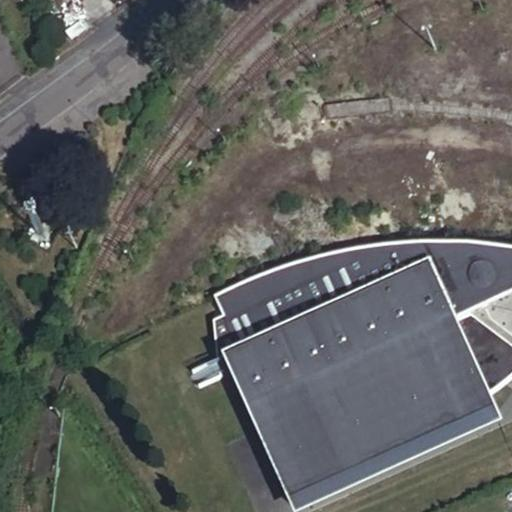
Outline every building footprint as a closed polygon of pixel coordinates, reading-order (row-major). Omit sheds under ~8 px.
[(216,323),(223,364),(231,360),(437,263),(498,395),(502,392),(510,386),(511,384),(511,337),(488,319),(474,335),(470,327),(482,314),(474,309),(511,290),(511,249),(478,246),(437,245),(390,248),(352,252),(310,262),(274,274),(239,287),(216,299),(225,319),(216,323)] [(506,411),(503,406),(498,395),(437,263),(231,360),(237,373),(286,479),(299,508),(506,411)] [(474,335),(488,319),(482,314),(470,327),(474,335)] [(227,377),(237,373),(231,360),(223,364),(222,365),(227,377)] [(211,389),(229,380),(227,377),(222,365),(198,375),(205,391),(211,389)]
